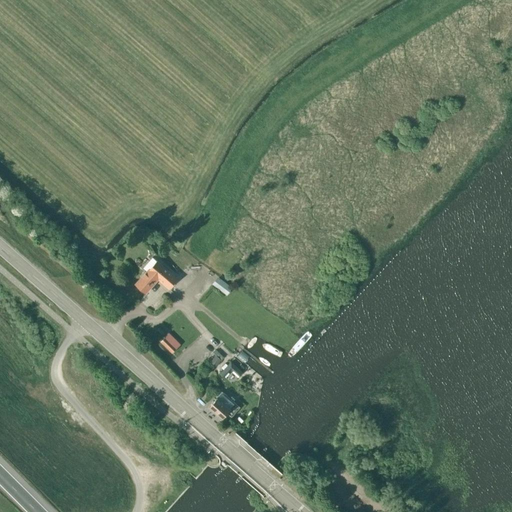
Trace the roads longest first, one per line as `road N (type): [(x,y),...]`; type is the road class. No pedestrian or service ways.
road 1 (tertiary): [(300,511),(84,321)]
road 2 (unclassified): [(136,511),(136,475),(55,378),(60,351),(84,321)]
